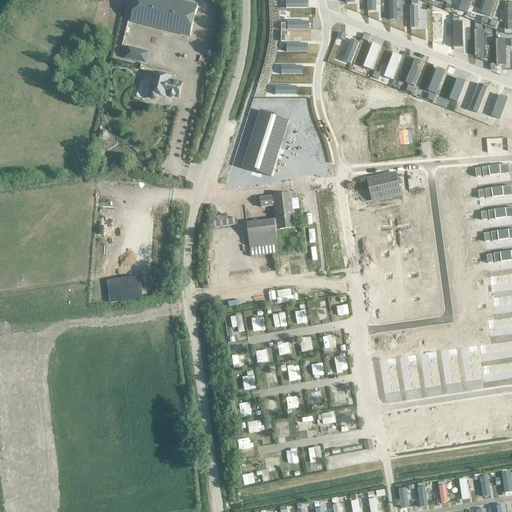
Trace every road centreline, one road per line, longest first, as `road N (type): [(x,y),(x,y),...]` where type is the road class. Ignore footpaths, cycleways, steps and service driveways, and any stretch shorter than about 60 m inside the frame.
road 1 (unclassified): [(218,511),(188,240),(242,58),(246,0)]
road 2 (unknown): [(461,297),(467,339),(460,353),(371,373)]
road 3 (unknown): [(433,161),(461,297)]
